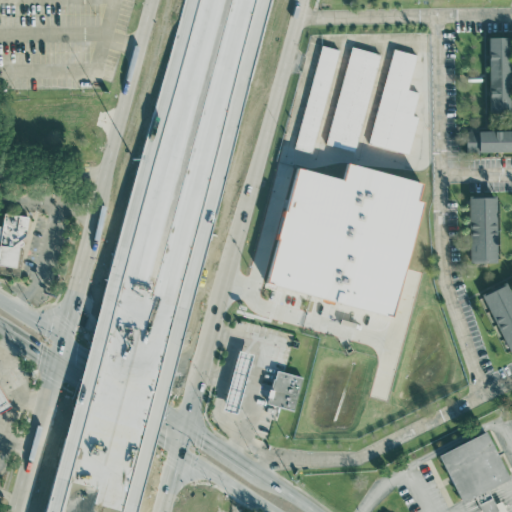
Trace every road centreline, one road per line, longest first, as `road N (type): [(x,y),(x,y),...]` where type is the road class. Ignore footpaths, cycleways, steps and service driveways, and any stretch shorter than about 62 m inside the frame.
road 1 (primary): [(204,372),(308,0)]
road 2 (motorway): [(153,366),(246,0)]
road 3 (motorway): [(209,0),(115,341)]
road 4 (primary): [(152,0),(80,273)]
road 5 (primary): [(76,290),(87,337),(129,366),(180,378),(210,352)]
road 6 (primary): [(162,511),(162,463),(120,431),(78,411),(40,425)]
road 7 (primary): [(316,511),(189,424)]
road 8 (primary): [(189,424),(62,338)]
road 9 (primary): [(55,367),(180,452)]
road 10 (motorway): [(115,341),(80,470)]
road 11 (motorway): [(118,487),(153,366)]
